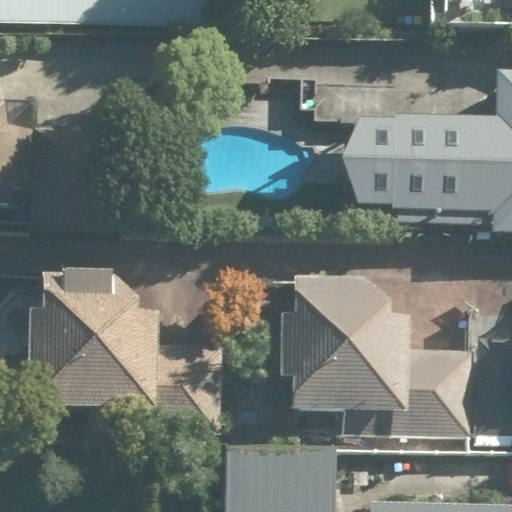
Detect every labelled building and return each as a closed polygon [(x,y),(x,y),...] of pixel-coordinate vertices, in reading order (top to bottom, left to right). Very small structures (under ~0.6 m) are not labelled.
[(0,0),(0,30),(224,36),(224,0),(0,0)] [(511,0),(425,0),(424,35),(511,38),(511,0)] [(0,80),(0,222),(1,222),(2,204),(25,206),(24,231),(111,235),(116,139),(29,134),(29,146),(4,145),(6,81),(0,80)] [(481,238),(481,250),(511,251),(511,84),(488,83),(486,137),(389,133),(385,235),(481,238)] [(31,289),(30,333),(14,332),(13,393),(28,394),(26,431),(232,438),(234,356),(151,354),(153,293),(31,289)] [(269,445),(290,445),(469,447),(470,362),(400,361),(400,331),(378,331),(379,291),(271,290),(269,445)] [(337,511),(338,462),(218,460),(217,511),(337,511)]
